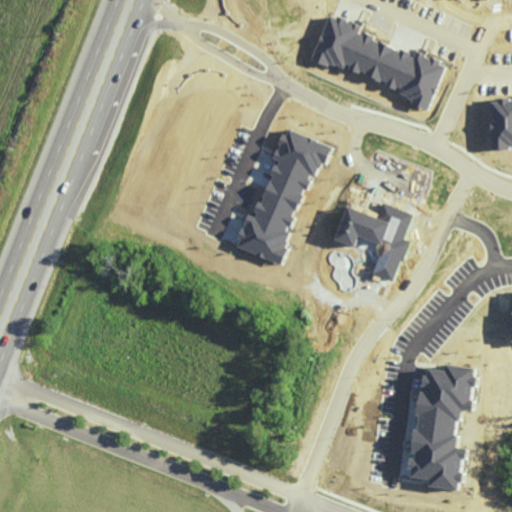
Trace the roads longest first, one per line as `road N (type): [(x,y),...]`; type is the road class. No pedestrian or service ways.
road 1 (residential): [(470,171),(423,267),(357,357),(300,504)]
road 2 (trunk): [(130,0),(0,333)]
road 3 (residential): [(300,504),(289,490),(0,382)]
road 4 (residential): [(0,392),(20,409),(283,509),(300,504)]
road 5 (residential): [(511,192),(419,138),(282,84)]
road 6 (residential): [(282,84),(247,48),(177,24)]
road 7 (residential): [(177,24),(250,74),(282,84)]
